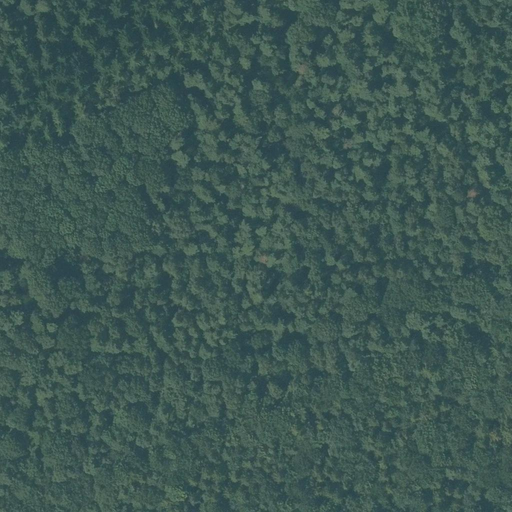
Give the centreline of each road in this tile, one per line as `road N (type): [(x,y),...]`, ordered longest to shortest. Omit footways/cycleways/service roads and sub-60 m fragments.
road 1 (track): [(511,250),(308,312),(0,437)]
road 2 (track): [(308,312),(304,240),(211,0)]
road 3 (unknown): [(313,511),(479,436),(511,430)]
